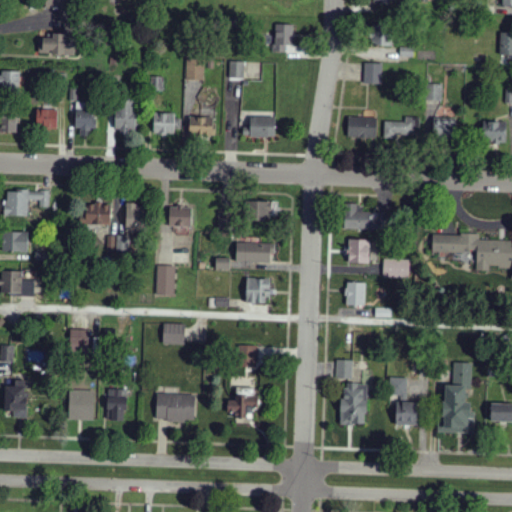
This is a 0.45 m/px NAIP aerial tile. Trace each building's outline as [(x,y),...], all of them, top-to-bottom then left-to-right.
[(65,0),(46,0),(46,9),(66,9),(65,0)] [(294,25),(275,24),(274,52),(287,53),(287,45),(293,45),(294,25)] [(372,26),(371,45),(389,46),(391,28),(372,26)] [(511,55),(511,33),(501,33),(500,55),(511,55)] [(38,54),(72,55),(73,35),(52,34),(52,38),(39,38),(38,54)] [(186,80),(204,80),(204,60),(187,60),(186,80)] [(244,79),(244,62),(230,61),(230,78),(244,79)] [(382,85),(382,64),(364,63),(364,84),(382,85)] [(19,71),(0,71),(0,89),(19,90),(19,71)] [(442,84),(427,84),(427,101),(443,100),(442,84)] [(115,130),(134,131),(134,102),(116,102),(115,130)] [(76,135),(95,135),(96,111),(87,111),(87,103),(78,103),(76,135)] [(36,127),(57,128),(58,110),(36,110),(36,127)] [(175,134),(174,113),(153,113),(154,135),(175,134)] [(21,114),(1,114),(0,132),(15,133),(15,123),(20,123),(21,114)] [(189,136),(211,136),(212,118),(189,118),(189,136)] [(275,138),(275,118),(250,118),(250,124),(244,124),(244,137),(275,138)] [(377,139),(378,119),(348,118),(348,138),(377,139)] [(433,137),(455,139),(456,119),(434,118),(433,137)] [(406,122),(384,121),(384,139),(414,140),(415,119),(406,119),(406,122)] [(506,144),(507,123),(483,122),(482,143),(506,144)] [(28,217),(28,200),(40,200),(40,207),(49,207),(49,191),(5,191),(5,217),(28,217)] [(271,202),(249,202),(249,221),(271,221),(271,202)] [(111,205),(86,204),(85,224),(111,225),(111,205)] [(144,205),(126,205),(126,233),(143,233),(144,205)] [(345,229),(370,230),(370,206),(345,206),(345,229)] [(192,207),(170,207),(169,231),(191,232),(192,207)] [(28,233),(3,232),(2,252),(28,253),(28,233)] [(477,253),(477,271),(490,271),(490,268),(511,268),(511,240),(480,240),(480,235),(433,234),(433,252),(477,253)] [(349,263),(369,264),(370,240),(349,239),(349,263)] [(236,263),(270,263),(270,254),(274,254),(275,243),(236,243),(236,263)] [(230,270),(230,258),(216,258),(216,270),(230,270)] [(383,278),(409,279),(410,260),(383,259),(383,278)] [(175,296),(175,266),(157,266),(156,295),(175,296)] [(22,271),(2,271),(2,280),(0,280),(0,294),(41,295),(41,281),(22,281),(22,271)] [(266,304),(266,297),(270,297),(271,279),(246,279),(246,303),(266,304)] [(365,283),(346,283),(346,305),(365,306),(365,283)] [(185,325),(164,324),(163,345),(184,346),(185,325)] [(89,330),(70,330),(69,352),(88,353),(89,330)] [(0,355),(0,362),(15,363),(16,346),(0,345),(0,355)] [(257,367),(257,346),(237,346),(238,367),(257,367)] [(47,349),(25,350),(26,363),(47,362),(47,349)] [(336,379),(352,379),(353,361),(336,360),(336,379)] [(473,434),(474,403),(466,403),(466,389),(472,389),(472,363),(453,363),(453,386),(442,385),(441,433),(473,434)] [(397,426),(417,426),(417,402),(407,402),(408,378),(390,378),(389,396),(397,397),(397,426)] [(342,425),(366,425),(367,384),(342,384),(342,425)] [(13,418),(27,418),(28,387),(0,386),(0,397),(0,411),(13,411),(13,418)] [(126,390),(108,389),(107,421),(126,421),(126,390)] [(69,420),(94,421),(94,391),(69,391),(69,420)] [(156,421),(195,422),(195,396),(157,395),(156,421)] [(252,416),(252,409),(258,409),(258,397),(227,397),(227,417),(252,416)] [(491,421),(511,421),(511,404),(491,404),(491,421)]
